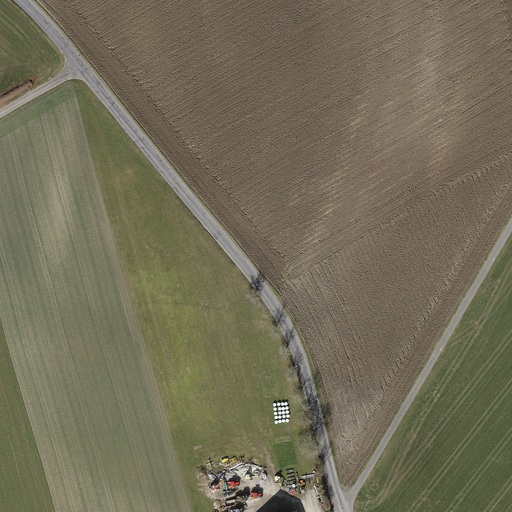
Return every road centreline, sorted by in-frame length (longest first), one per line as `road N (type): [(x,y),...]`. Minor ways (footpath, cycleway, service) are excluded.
road 1 (tertiary): [(342,511),(301,358),(282,317),(20,0)]
road 2 (track): [(511,226),(341,506)]
